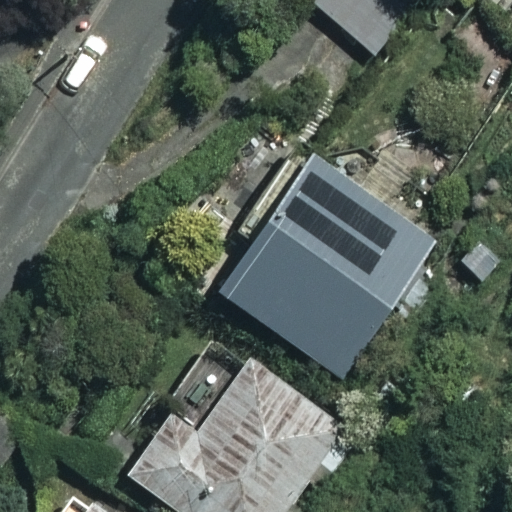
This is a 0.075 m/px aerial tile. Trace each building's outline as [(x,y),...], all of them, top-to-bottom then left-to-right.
[(422,2),(419,0),(312,0),(371,56),(422,2)] [(382,303),(393,311),(428,259),(417,252),(427,236),(299,151),(209,285),(337,371),(382,303)] [(349,433),(243,354),(227,376),(216,368),(184,410),(168,398),(117,466),(158,496),(145,511),(303,511),(304,511),(296,505),(320,472),(331,480),(351,454),(340,446),(349,433)] [(0,470),(28,427),(0,408),(0,470)] [(106,511),(85,496),(73,511),(106,511)]
